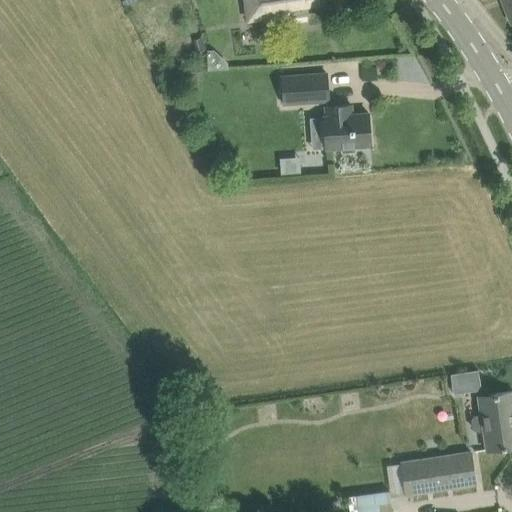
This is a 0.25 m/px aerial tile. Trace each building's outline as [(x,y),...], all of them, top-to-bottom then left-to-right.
[(353,0),(245,0),(248,20),(354,4),(353,0)] [(511,0),(502,0),(511,23),(511,0)] [(215,51),(207,51),(208,71),(229,70),(229,63),(215,51)] [(282,77),(284,104),(329,100),(327,73),(282,77)] [(311,133),(312,149),(342,147),(342,153),(356,152),(355,146),(371,145),(369,113),(352,114),(351,104),(326,106),(327,116),(324,116),(325,132),(311,133)] [(221,157),(214,158),(215,171),(223,170),(221,157)] [(277,157),(277,173),(299,172),(298,157),(277,157)] [(477,431),(485,430),(488,450),(511,446),(511,390),(480,396),(482,414),(474,415),(472,419),(473,428),(477,431)] [(209,445),(208,416),(189,417),(190,446),(209,445)] [(407,495),(476,484),(471,452),(402,463),(407,495)]
